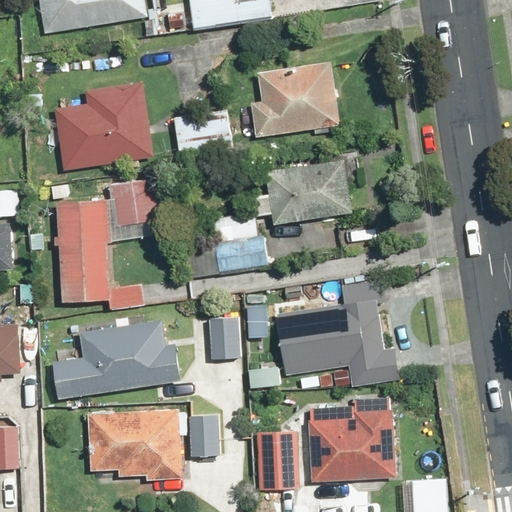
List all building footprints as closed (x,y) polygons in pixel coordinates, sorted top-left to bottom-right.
[(48,0),(51,31),(152,21),(149,0),(48,0)] [(193,0),(199,30),(280,15),(277,0),(193,0)] [(349,128),(337,60),(268,72),(273,103),(263,105),(269,142),(349,128)] [(63,106),(68,168),(164,160),(158,79),(98,84),(99,103),(63,106)] [(233,109),(178,119),(185,156),(240,146),(233,109)] [(279,194),(261,197),(264,217),(281,215),(283,227),(360,216),(352,156),(275,166),(279,194)] [(68,198),(69,300),(119,299),(119,307),(153,307),(153,285),(116,286),(116,240),(166,239),(165,180),(115,180),(116,197),(68,198)] [(26,185),(4,185),(4,213),(26,213),(26,185)] [(261,211),(219,216),(223,244),(192,248),(195,277),(268,269),(261,211)] [(20,220),(0,221),(0,270),(22,269),(20,220)] [(356,296),(282,311),(295,375),(352,364),(356,388),(407,378),(401,348),(390,351),(381,304),(391,302),(386,276),(353,283),(356,296)] [(275,302),(253,303),(254,336),(276,335),(275,302)] [(245,315),(215,317),(218,357),(247,355),(245,315)] [(61,359),(64,395),(189,384),(186,345),(171,347),(169,322),(86,329),(88,357),(61,359)] [(0,376),(30,374),(26,323),(0,324),(0,376)] [(286,366),(254,367),(254,387),(286,386),(286,366)] [(186,403),(92,408),(95,470),(189,465),(186,403)] [(403,477),(398,403),(359,406),(359,413),(318,417),(323,483),(403,477)] [(224,415),(198,416),(199,455),(225,454),(224,415)] [(23,421),(0,423),(0,445),(2,466),(27,464),(23,421)] [(303,429),(263,431),(266,489),(307,487),(303,429)]
